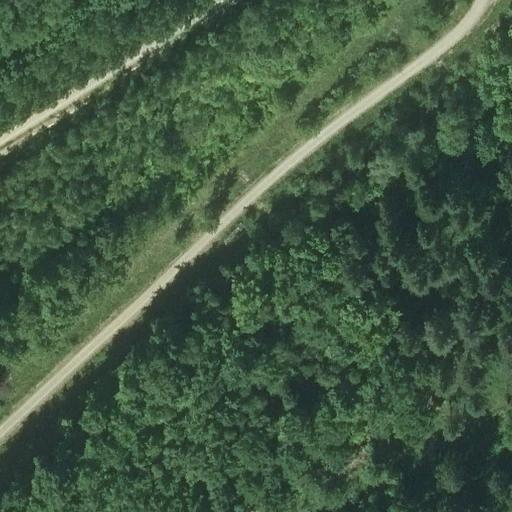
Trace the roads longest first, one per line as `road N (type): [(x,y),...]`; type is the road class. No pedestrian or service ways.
road 1 (track): [(0,443),(483,0)]
road 2 (unknown): [(0,417),(406,0)]
road 3 (track): [(198,0),(0,133)]
